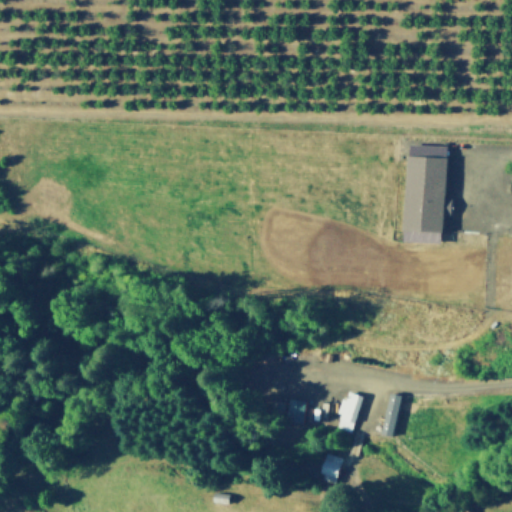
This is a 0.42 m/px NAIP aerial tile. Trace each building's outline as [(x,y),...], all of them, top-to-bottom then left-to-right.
[(407,242),(447,243),(448,214),(454,214),(455,205),(449,205),(451,145),(411,144),(407,242)] [(354,434),(339,429),(343,415),(340,414),(344,401),(347,402),(350,393),(365,397),(362,407),(364,407),(362,412),(361,411),(354,434)] [(302,421),(306,401),(288,397),(284,417),(302,421)] [(375,430),(383,398),(406,403),(401,424),(394,422),(391,434),(375,430)] [(337,484),(325,480),(327,476),(323,474),(330,453),(346,459),(337,484)] [(216,503),(217,493),(233,495),(231,505),(216,503)]
